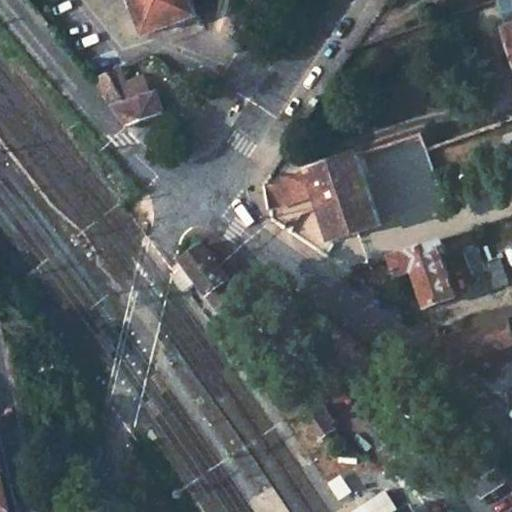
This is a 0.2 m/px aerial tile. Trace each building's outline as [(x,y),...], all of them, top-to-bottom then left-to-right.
[(190,0),(133,0),(148,39),(198,20),(190,0)] [(511,0),(503,0),(511,22),(511,0)] [(178,110),(171,91),(138,101),(120,73),(106,81),(138,122),(178,110)] [(478,76),(465,80),(469,92),(482,88),(478,76)] [(403,140),(411,162),(438,153),(436,146),(431,130),(403,140)] [(284,208),(328,194),(343,240),(392,224),(367,152),(279,182),(284,208)] [(393,264),(398,278),(423,271),(436,306),(466,297),(446,241),(398,257),(400,262),(393,264)] [(191,260),(225,309),(248,294),(212,245),(191,260)] [(511,306),(510,306),(443,328),(454,338),(511,318),(511,306)] [(468,361),(511,347),(511,318),(454,338),(463,362),(468,361)] [(323,408),(310,416),(323,438),(338,431),(323,408)] [(6,474),(0,477),(0,511),(2,511),(14,507),(6,474)] [(349,511),(398,511),(385,488),(349,511)]
